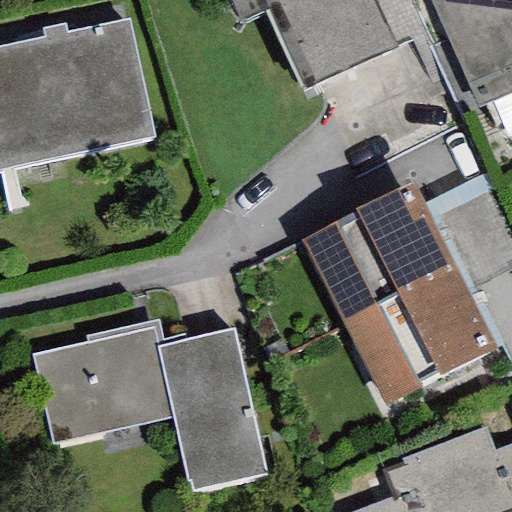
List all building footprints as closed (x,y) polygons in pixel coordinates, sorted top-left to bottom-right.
[(359,0),(232,0),(241,18),(272,4),(306,80),(381,46),(359,0)] [(511,0),(426,0),(477,115),(511,99),(511,0)] [(112,19),(0,43),(0,173),(139,143),(112,19)] [(344,339),(456,283),(414,199),(301,256),(344,339)] [(456,283),(344,339),(386,422),(498,366),(456,283)] [(148,321),(35,345),(55,438),(168,413),(185,491),(257,475),(224,327),(152,343),(148,321)] [(390,503),(366,511),(480,511),(511,500),(511,402),(510,403),(511,408),(511,442),(480,455),(472,436),(378,472),(390,503)]
